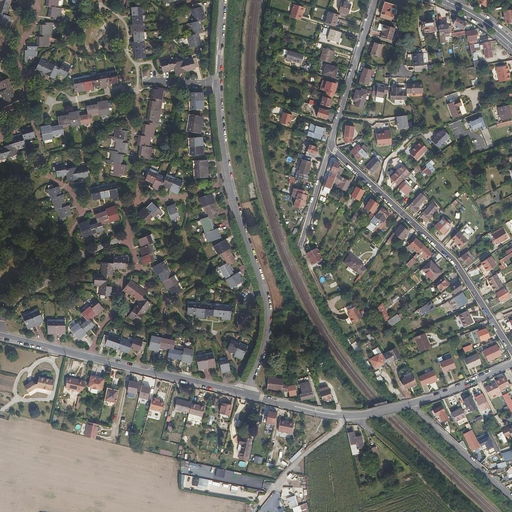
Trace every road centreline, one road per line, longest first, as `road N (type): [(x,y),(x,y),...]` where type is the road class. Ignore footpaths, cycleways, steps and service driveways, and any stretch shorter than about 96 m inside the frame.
road 1 (residential): [(330,148),(455,262),(511,354)]
road 2 (residential): [(216,82),(223,158),(262,291)]
road 3 (tertiary): [(89,358),(245,394)]
road 4 (residential): [(375,0),(330,148)]
road 5 (residential): [(130,236),(79,251),(2,314)]
road 6 (residential): [(411,403),(511,499)]
road 7 (residential): [(134,265),(160,292),(170,321),(237,326)]
road 8 (track): [(456,511),(364,424)]
